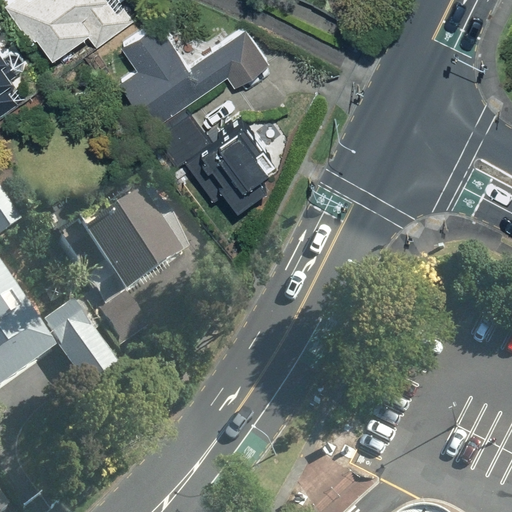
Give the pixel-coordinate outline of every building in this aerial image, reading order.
[(15,0),(52,50),(87,24),(100,42),(134,17),(122,0),(15,0)] [(233,84),(273,56),(246,18),(193,56),(160,9),(126,33),(143,57),(128,68),(163,116),(224,72),(233,84)] [(22,60),(0,26),(0,116),(29,97),(10,67),(22,60)] [(232,183),(244,199),(263,184),(256,175),(281,156),(250,115),(219,138),(192,103),(166,123),(220,192),(232,183)] [(1,187),(0,187),(0,240),(0,241),(26,221),(1,187)] [(191,259),(149,195),(91,234),(79,217),(56,232),(128,342),(153,326),(134,297),(191,259)] [(0,390),(59,348),(83,381),(95,372),(101,379),(123,363),(77,302),(43,327),(0,267),(0,390)] [(0,511),(1,511),(21,497),(0,470),(0,511)] [(447,511),(436,504),(425,502),(411,505),(397,511),(447,511)]
